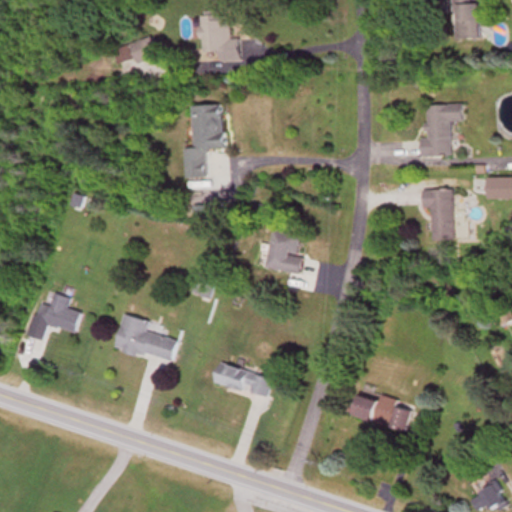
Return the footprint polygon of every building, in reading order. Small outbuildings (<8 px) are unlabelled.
[(483,42),(483,7),(475,7),(475,0),(458,0),(459,42),(483,42)] [(243,63),(243,41),(234,41),(233,14),(205,15),(207,64),(243,63)] [(141,66),(161,58),(152,36),(133,44),(141,66)] [(454,124),(466,123),(466,106),(428,107),(429,141),(424,141),(424,159),(455,158),(454,124)] [(228,107),(197,108),(198,150),(188,151),(189,179),(210,179),(210,151),(229,151),(228,107)] [(511,179),(491,179),(491,201),(511,201),(511,179)] [(435,243),(457,243),(457,192),(427,192),(427,211),(435,211),(435,243)] [(268,269),(303,277),(306,259),(301,258),(306,238),(277,232),(268,269)] [(196,292),(208,299),(216,284),(204,277),(196,292)] [(85,313),(72,310),(74,299),(57,295),(54,306),(43,303),(35,338),(48,341),(51,327),(81,333),(85,313)] [(181,342),(151,334),(154,323),(128,316),(119,349),(175,364),(181,342)] [(276,379),(223,366),(219,386),(271,398),(276,379)] [(410,433),(415,412),(401,408),(402,401),(385,397),(383,401),(361,396),(356,420),(410,433)] [(501,511),(511,506),(497,484),(482,494),(493,511),(501,511)]
